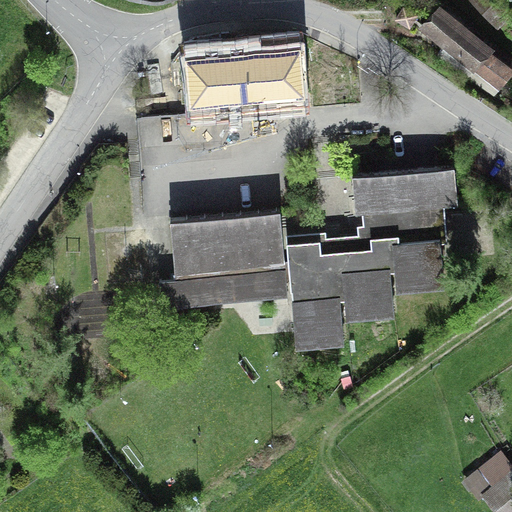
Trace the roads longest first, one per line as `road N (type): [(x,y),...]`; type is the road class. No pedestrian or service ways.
road 1 (tertiary): [(511,133),(335,21),(279,0)]
road 2 (tertiary): [(0,236),(125,48)]
road 3 (residential): [(240,0),(191,9),(125,48)]
